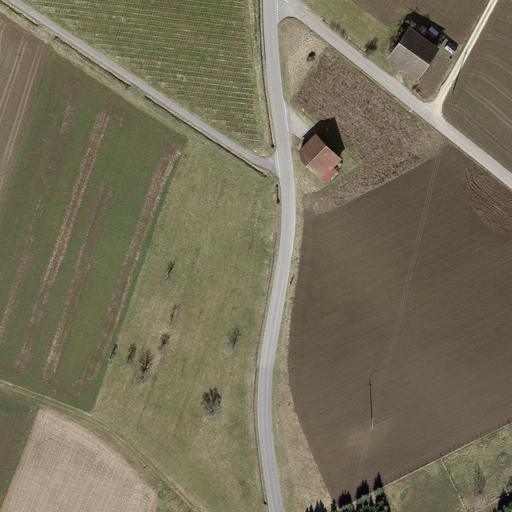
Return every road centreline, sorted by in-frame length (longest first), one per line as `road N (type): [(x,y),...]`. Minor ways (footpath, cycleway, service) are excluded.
road 1 (tertiary): [(277,511),(264,391),(289,201),(270,0)]
road 2 (track): [(12,0),(248,154),(286,166)]
road 3 (unclassified): [(511,180),(285,0)]
road 4 (track): [(198,511),(119,434),(0,382)]
road 5 (track): [(495,0),(432,117)]
